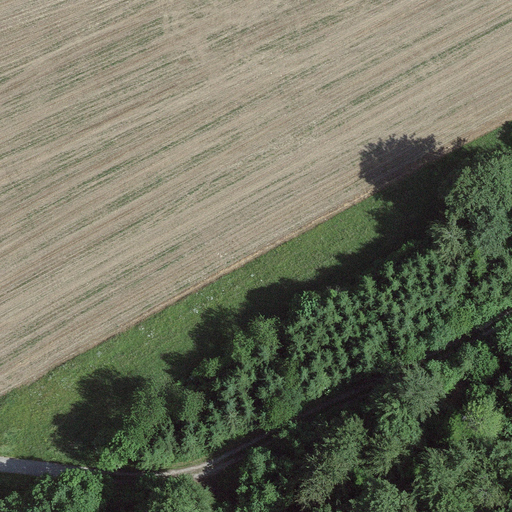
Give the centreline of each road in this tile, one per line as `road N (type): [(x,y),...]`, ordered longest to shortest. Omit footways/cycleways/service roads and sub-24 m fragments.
road 1 (track): [(511,314),(279,429),(180,488)]
road 2 (track): [(180,488),(0,471)]
road 3 (track): [(371,511),(511,502)]
road 4 (track): [(180,488),(312,511)]
